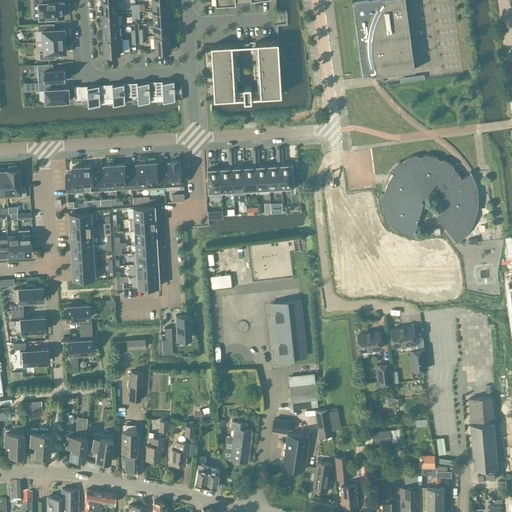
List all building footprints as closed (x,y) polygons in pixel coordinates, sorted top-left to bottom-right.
[(48,0),(33,0),(33,3),(39,3),(40,18),(46,17),(47,19),(54,19),(54,17),(64,16),(64,14),(66,14),(65,4),(63,4),(63,1),(55,2),(55,1),(49,1),(48,0)] [(116,0),(112,0),(102,1),(103,13),(118,12),(116,0)] [(152,0),(153,10),(168,9),(167,0),(152,0)] [(356,0),(352,1),(362,76),(374,74),(380,84),(376,77),(383,74),(383,73),(415,69),(405,0),(356,0)] [(154,23),(169,22),(168,9),(153,10),(154,23)] [(103,13),(103,26),(118,25),(118,12),(103,13)] [(154,23),(155,35),(170,34),(169,22),(154,23)] [(44,41),(66,40),(65,28),(51,29),(50,23),(38,24),(38,30),(43,30),(44,41)] [(118,25),(103,26),(104,38),(119,37),(118,25)] [(156,50),(171,49),(170,34),(155,35),(156,50)] [(119,37),(104,38),(105,53),(120,52),(124,52),(123,37),(119,37)] [(66,40),(44,41),(44,53),(40,53),(40,59),(52,59),(52,53),(66,52),(66,40)] [(282,93),(279,40),(254,42),(254,49),(257,48),(258,62),(255,63),(255,75),(258,75),(259,88),(252,88),(251,84),(244,85),(244,88),(238,89),(237,75),(240,75),(239,63),(237,63),(236,50),(238,50),(238,43),(212,44),(215,98),(245,96),(245,99),(252,99),(252,95),(282,93)] [(38,64),(39,81),(51,80),(66,80),(65,68),(53,69),(53,63),(38,64)] [(51,88),(51,80),(39,81),(39,90),(46,89),(46,102),(47,101),(47,103),(61,103),(61,101),(69,100),(68,87),(51,88)] [(156,91),(150,91),(150,95),(163,94),(164,100),(175,99),(174,80),(155,81),(156,91)] [(131,92),(125,92),(125,96),(138,96),(139,102),(150,101),(150,95),(150,91),(149,81),(130,83),(131,92)] [(106,94),(100,94),(100,98),(113,97),(114,103),(125,102),(125,96),(125,92),(124,83),(105,84),(106,94)] [(99,85),(80,86),(81,95),(75,95),(75,99),(88,99),(89,105),(101,104),(100,98),(100,94),(99,85)] [(379,199),(379,205),(380,209),(381,213),(383,212),(385,217),(383,218),(385,222),(388,226),(391,230),(395,226),(398,229),(402,232),(406,235),(411,236),(416,238),(416,236),(418,228),(416,227),(423,201),(422,200),(421,199),(422,198),(423,197),(424,197),(425,197),(436,182),(438,185),(441,188),(442,191),(443,195),(444,199),(443,202),(442,206),(441,209),(438,212),(436,215),(457,241),(455,243),(457,242),(462,237),(466,233),(470,227),(473,222),(475,216),(477,210),(478,203),(478,197),(478,191),(476,184),(474,178),(472,173),(470,171),(471,173),(462,178),(459,174),(456,170),(453,167),(454,166),(450,163),(447,160),(443,158),(442,160),(437,158),(437,156),(434,155),(429,154),(424,154),(424,156),(418,156),(418,154),(413,155),(409,156),(405,158),(405,160),(401,162),(400,161),(396,164),(392,167),(389,170),(389,171),(390,171),(390,170),(393,173),(391,177),(388,181),(386,185),(385,189),(384,193),(381,193),(380,199),(379,199)] [(170,167),(164,168),(165,183),(181,182),(180,161),(169,161),(170,167)] [(149,189),(165,188),(164,168),(158,168),(157,162),(147,163),(148,184),(149,189)] [(148,184),(147,163),(137,163),(137,169),(131,170),(132,185),(148,184)] [(126,185),(132,185),(131,170),(125,170),(125,164),(115,165),(116,186),(116,188),(126,188),(126,185)] [(280,164),(268,165),(269,188),(281,187),(280,164)] [(281,187),(282,189),(294,189),(293,164),(280,164),(281,187)] [(100,187),(116,186),(115,165),(105,165),(105,171),(99,171),(100,187)] [(258,188),(269,188),(268,165),(256,166),(258,188)] [(84,188),(83,172),(82,166),(72,167),(73,173),(66,173),(67,189),(73,189),(73,191),(84,190),(84,188)] [(84,188),(100,187),(99,171),(93,172),(93,166),(82,166),(84,188)] [(244,166),(232,167),(234,190),(246,189),(244,166)] [(244,166),(246,189),(258,188),(256,166),(244,166)] [(234,190),(232,167),(220,168),(222,190),(234,190)] [(6,170),(5,170),(7,196),(19,195),(20,197),(26,197),(25,183),(19,184),(18,168),(6,169),(6,170)] [(209,196),(222,195),(222,190),(220,168),(208,169),(209,191),(209,196)] [(282,202),(271,203),(271,212),(283,212),(282,202)] [(132,207),(133,218),(156,217),(155,205),(132,207)] [(258,206),(247,207),(247,215),(259,214),(258,206)] [(223,210),(208,210),(208,219),(209,219),(223,218),(223,210)] [(93,211),(70,213),(71,224),(94,223),(93,211)] [(133,218),(130,219),(130,230),(134,230),(157,228),(156,217),(133,218)] [(71,224),(72,235),(95,233),(94,223),(71,224)] [(157,228),(134,230),(135,241),(157,240),(157,228)] [(29,229),(18,229),(18,233),(19,254),(30,254),(29,229)] [(18,233),(7,234),(8,255),(19,254),(18,233)] [(8,255),(7,234),(0,234),(0,254),(8,254),(8,255)] [(72,235),(72,246),(93,244),(93,234),(72,235)] [(157,240),(135,241),(135,253),(158,251),(157,240)] [(73,256),(94,255),(93,244),(72,246),(73,256)] [(134,253),(135,264),(159,263),(158,256),(158,254),(158,251),(135,253),(134,253)] [(464,258),(461,253),(456,256),(459,261),(464,258)] [(74,267),(95,266),(94,255),(73,256),(74,267)] [(159,274),(159,263),(135,264),(135,275),(159,274)] [(74,267),(74,279),(97,277),(96,266),(95,266),(74,267)] [(160,286),(159,274),(137,275),(137,287),(160,286)] [(13,288),(14,301),(43,299),(42,286),(34,287),(34,284),(26,285),(26,287),(13,288)] [(300,300),(272,303),(274,315),(276,315),(280,347),(277,347),(279,359),(306,356),(300,300)] [(65,306),(66,319),(88,317),(88,304),(65,306)] [(190,337),(189,314),(176,314),(177,338),(190,337)] [(44,330),(44,317),(21,318),(22,331),(44,330)] [(414,326),(391,329),(392,347),(411,345),(411,349),(410,350),(412,366),(412,371),(413,371),(423,370),(427,369),(425,347),(424,347),(417,348),(415,338),(414,326)] [(383,348),(380,329),(357,332),(360,351),(383,348)] [(90,339),(67,340),(68,353),(90,352),(90,339)] [(165,339),(161,339),(162,354),(172,353),(171,339),(166,339),(165,339)] [(46,349),(39,349),(31,349),(19,350),(20,363),(33,363),(46,362),(46,349)] [(77,355),(70,355),(70,370),(71,371),(78,371),(78,369),(77,355)] [(392,375),(390,362),(376,363),(378,385),(393,383),(392,381),(392,375)] [(142,372),(131,371),(129,399),(140,400),(142,372)] [(317,406),(314,373),(290,376),(293,409),(317,406)] [(494,421),(492,396),(469,398),(471,423),(470,423),(474,469),(475,468),(478,468),(479,480),(496,479),(495,466),(497,466),(498,467),(499,466),(495,421),(494,421)] [(41,400),(31,401),(31,410),(41,409),(41,400)] [(327,409),(315,411),(320,432),(332,429),(328,411),(327,409)] [(338,409),(328,411),(332,429),(335,429),(335,425),(341,424),(338,409)] [(0,411),(0,419),(10,419),(10,411),(0,411)] [(290,421),(274,419),(272,430),(288,433),(290,421)] [(167,421),(160,421),(159,431),(167,431),(167,421)] [(246,423),(231,421),(230,428),(234,428),(229,460),(247,462),(251,430),(245,429),(246,423)] [(192,426),(185,426),(184,429),(184,436),(192,436),(192,426)] [(23,428),(4,428),(4,445),(9,445),(9,456),(22,456),(22,458),(23,458),(23,428)] [(50,429),(31,429),(30,445),(35,445),(35,456),(48,457),(48,459),(50,429)] [(87,432),(67,430),(66,447),(71,447),(70,458),(83,459),(83,462),(84,462),(87,432)] [(122,452),(136,453),(137,453),(137,430),(122,430),(122,444),(122,452)] [(390,430),(373,431),(374,443),(391,441),(390,430)] [(113,435),(94,433),(92,450),(97,450),(96,461),(109,462),(108,465),(109,465),(113,435)] [(309,436),(288,433),(283,467),(304,470),(309,436)] [(164,438),(151,438),(150,445),(146,445),(145,460),(160,460),(160,451),(163,451),(164,438)] [(189,443),(176,443),(176,450),(172,450),(171,464),(185,465),(186,455),(189,455),(189,443)] [(136,475),(136,456),(136,453),(122,452),(122,474),(136,475)] [(420,454),(419,467),(433,467),(435,467),(435,465),(435,454),(434,454),(420,454)] [(195,485),(207,487),(210,465),(205,464),(205,456),(196,456),(196,465),(197,465),(196,469),(197,469),(195,485)] [(346,463),(346,456),(335,457),(337,480),(351,479),(349,462),(346,463)] [(331,463),(317,461),(313,489),(327,491),(331,463)] [(210,465),(207,487),(215,488),(219,466),(210,465)] [(436,469),(436,476),(451,477),(452,470),(447,470),(447,466),(437,465),(436,469)] [(389,487),(388,476),(376,477),(377,488),(384,487),(384,501),(376,502),(376,507),(377,507),(377,511),(391,511),(391,487),(389,487)] [(358,507),(356,484),(341,485),(343,508),(358,507)] [(21,506),(21,495),(21,486),(10,486),(10,504),(16,504),(16,508),(21,508),(21,506)] [(420,511),(420,486),(401,486),(401,511),(420,511)] [(427,511),(426,511),(443,511),(444,487),(440,487),(435,487),(421,486),(421,510),(427,511)] [(76,511),(77,489),(62,488),(62,496),(59,496),(58,495),(52,495),(51,496),(48,496),(46,496),(45,511),(76,511)] [(99,511),(100,511),(101,501),(99,501),(101,491),(88,489),(86,489),(85,499),(88,500),(89,500),(88,506),(86,511),(99,511)] [(115,493),(101,491),(99,501),(101,501),(100,511),(106,511),(107,502),(113,503),(115,493)] [(21,506),(21,508),(20,511),(30,511),(31,495),(21,495),(21,506)] [(161,511),(163,501),(153,500),(152,511),(161,511)] [(494,502),(485,502),(485,511),(502,511),(502,502),(494,502)]
